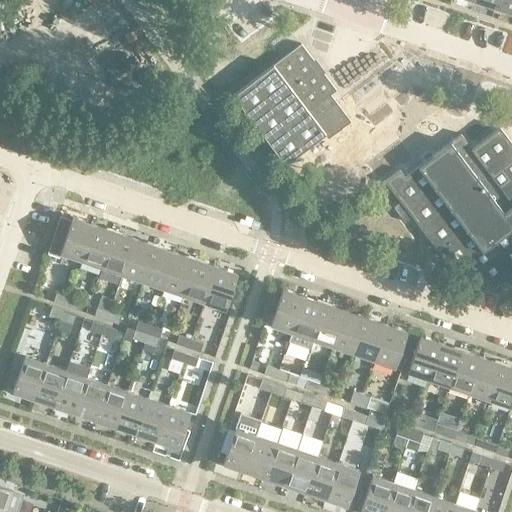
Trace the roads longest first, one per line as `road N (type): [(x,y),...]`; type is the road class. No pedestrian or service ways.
road 1 (residential): [(511,336),(32,171)]
road 2 (residential): [(224,511),(0,434)]
road 3 (residential): [(511,67),(349,12)]
